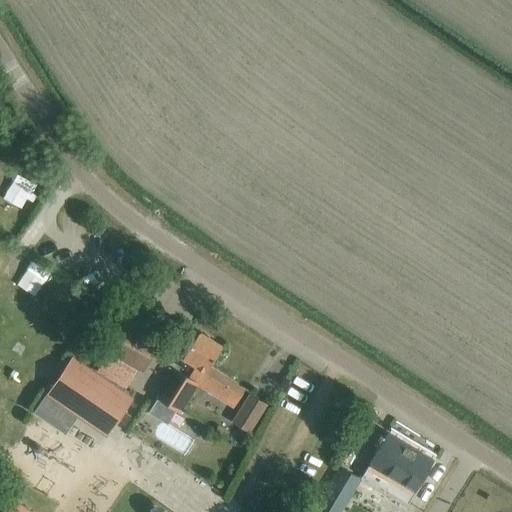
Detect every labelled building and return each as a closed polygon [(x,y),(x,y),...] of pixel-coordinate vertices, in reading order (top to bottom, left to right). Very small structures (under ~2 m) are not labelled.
[(128,317),(107,350),(142,372),(163,338),(128,317)] [(199,331),(188,348),(182,356),(194,365),(187,375),(174,367),(156,394),(179,409),(197,383),(196,382),(204,369),(206,370),(208,367),(222,345),(199,331)] [(98,366),(127,383),(134,372),(105,354),(98,366)] [(62,365),(44,391),(68,407),(72,401),(111,427),(131,398),(79,361),(71,372),(62,365)] [(244,389),(208,367),(206,370),(204,369),(196,382),(197,383),(233,406),(244,389)] [(249,393),(233,420),(249,430),(266,403),(249,393)] [(159,397),(150,410),(164,420),(173,406),(159,397)] [(170,417),(180,424),(184,417),(174,410),(170,417)] [(388,432),(362,475),(408,502),(433,459),(388,432)] [(341,465),(313,511),(314,511),(337,511),(360,477),(341,465)] [(28,511),(13,501),(4,511),(28,511)]
